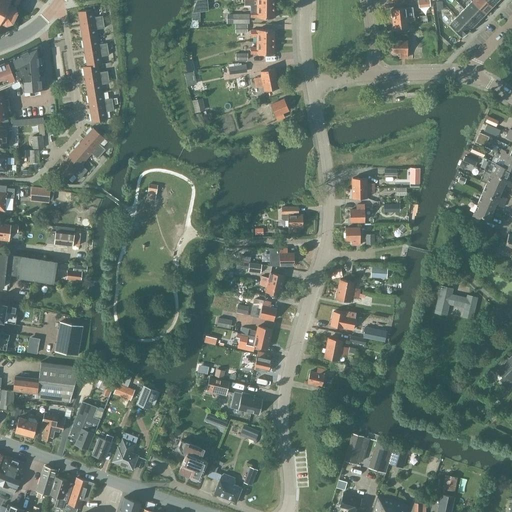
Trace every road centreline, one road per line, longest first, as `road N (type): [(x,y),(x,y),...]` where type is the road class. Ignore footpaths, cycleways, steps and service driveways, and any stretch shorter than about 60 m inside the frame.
road 1 (residential): [(286,511),(284,388),(323,253)]
road 2 (tertiary): [(203,511),(0,442)]
road 3 (residential): [(32,179),(80,127),(64,21),(54,8)]
road 4 (residential): [(325,241),(327,197),(309,82)]
